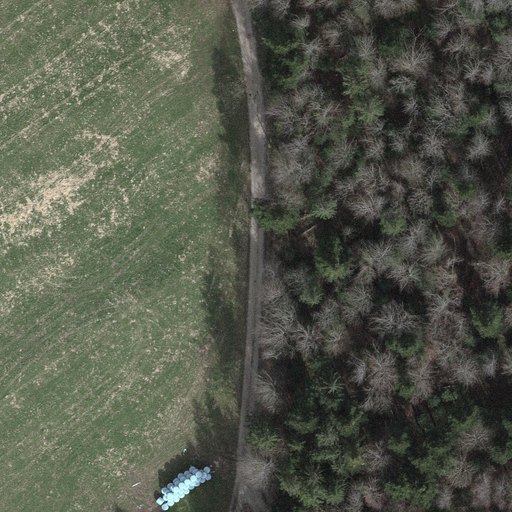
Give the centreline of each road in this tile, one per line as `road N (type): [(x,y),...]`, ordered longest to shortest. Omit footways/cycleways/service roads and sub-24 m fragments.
road 1 (track): [(237,0),(258,112),(252,322),(233,511)]
road 2 (track): [(378,511),(435,333),(511,160)]
